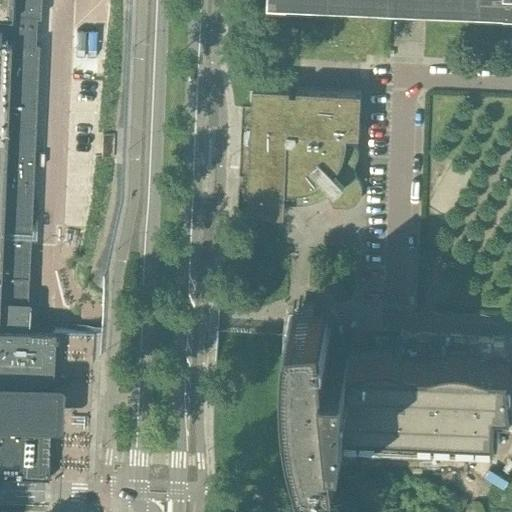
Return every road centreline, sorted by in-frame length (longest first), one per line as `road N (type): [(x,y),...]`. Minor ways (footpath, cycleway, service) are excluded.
road 1 (tertiary): [(173,511),(195,0)]
road 2 (tertiary): [(151,0),(133,494)]
road 3 (residential): [(511,325),(391,321),(402,71),(511,75)]
